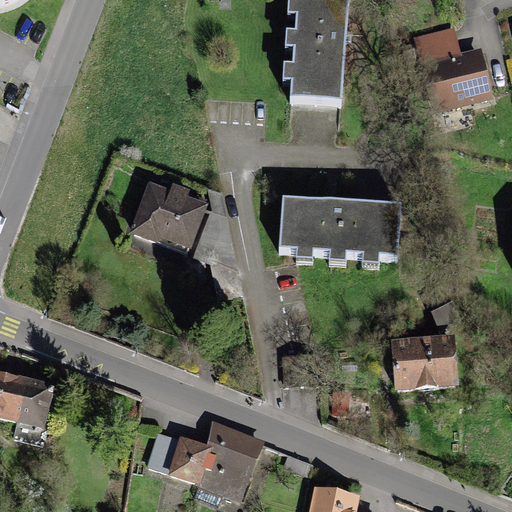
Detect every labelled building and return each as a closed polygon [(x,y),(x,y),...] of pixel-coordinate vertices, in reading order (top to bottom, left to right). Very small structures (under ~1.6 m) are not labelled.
[(363,0),(312,0),(313,2),(302,1),(301,18),(311,19),(310,34),(300,34),(299,52),(309,53),(308,68),(299,67),(297,86),(305,86),(304,104),(356,107),(363,0)] [(501,99),(490,51),(442,61),(453,110),(501,99)] [(159,184),(139,236),(197,258),(217,206),(159,184)] [(280,202),(277,255),(293,256),(292,264),(308,265),(308,257),(326,258),(325,266),(343,267),(343,259),(360,260),(359,269),(376,270),(376,261),(395,262),(398,209),(280,202)] [(471,340),(404,346),(408,397),(475,391),(471,340)] [(64,394),(0,381),(0,421),(55,434),(64,394)] [(269,446),(215,427),(208,446),(191,440),(178,479),(249,504),(269,446)] [(365,511),(367,506),(324,497),(321,511),(365,511)]
